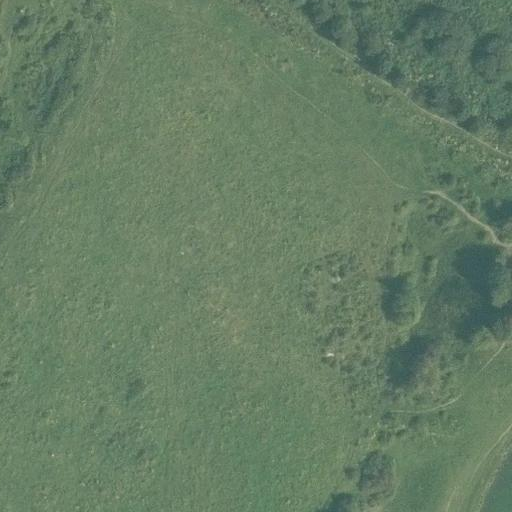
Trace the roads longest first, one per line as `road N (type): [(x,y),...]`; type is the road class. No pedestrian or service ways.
road 1 (track): [(153,0),(324,113),(375,160),(356,263),(334,318),(164,511)]
road 2 (track): [(271,0),(486,146),(511,154)]
road 3 (track): [(326,511),(370,420),(453,401),(511,323)]
road 4 (track): [(375,160),(401,188),(434,194),(453,187),(486,146)]
